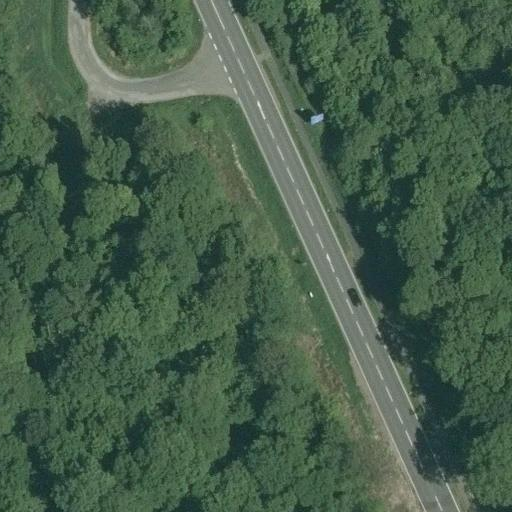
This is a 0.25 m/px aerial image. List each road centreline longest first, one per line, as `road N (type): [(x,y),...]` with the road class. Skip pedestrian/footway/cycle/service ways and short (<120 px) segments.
road 1 (primary): [(437,511),(244,71)]
road 2 (residential): [(85,0),(89,53),(122,85),(191,90),(244,71)]
